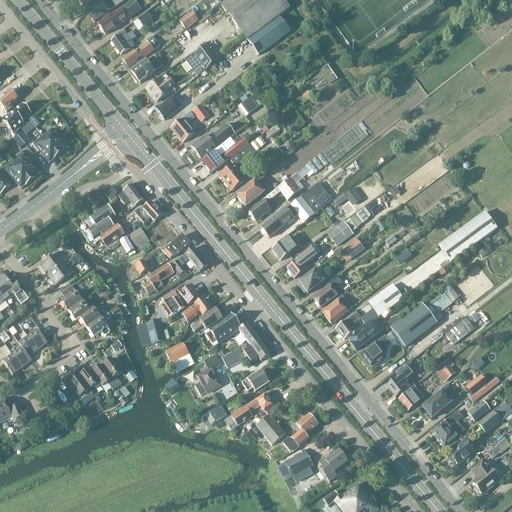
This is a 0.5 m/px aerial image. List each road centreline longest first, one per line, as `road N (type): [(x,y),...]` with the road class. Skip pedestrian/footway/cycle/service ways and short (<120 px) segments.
road 1 (residential): [(459,511),(38,0)]
road 2 (residential): [(159,176),(148,185),(416,511)]
road 3 (tertiary): [(438,511),(159,176)]
road 4 (residential): [(0,382),(21,394),(65,350),(0,243)]
road 5 (tertiary): [(124,134),(15,0)]
road 6 (tertiary): [(0,229),(124,134)]
road 7 (residential): [(0,4),(84,107)]
